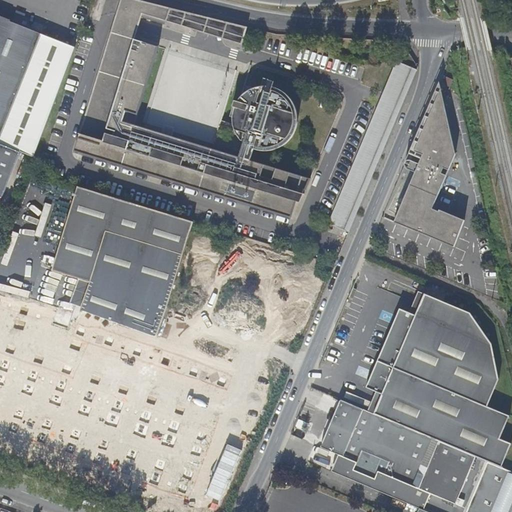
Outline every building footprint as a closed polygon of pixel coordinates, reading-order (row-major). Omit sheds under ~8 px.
[(76,48),(0,17),(0,144),(34,158),(76,48)] [(302,202),(311,176),(249,158),(252,147),(261,148),(271,146),(276,144),(278,143),(281,141),(283,139),(284,137),(287,133),(291,123),(291,121),(292,117),(291,112),(290,107),(287,102),(286,99),(282,95),(276,91),(275,90),(271,88),(266,87),(264,87),(261,87),(258,87),(256,87),(254,88),(250,88),(245,91),(244,92),(241,94),(238,96),(236,99),(233,103),(231,109),(230,114),(230,118),(230,119),(230,123),(232,128),(233,132),(235,135),(237,137),(239,139),(241,141),(237,155),(124,120),(126,111),(138,115),(158,48),(147,44),(146,46),(142,44),(143,43),(111,33),(75,150),(293,217),(297,200),(302,202)] [(365,209),(414,68),(393,60),(334,226),(348,231),(357,206),(365,209)] [(447,112),(440,82),(412,148),(416,149),(433,109),(435,107),(438,106),(439,106),(441,106),(443,107),(444,108),(446,110),(447,112)] [(456,156),(447,112),(446,110),(444,108),(443,107),(441,106),(439,106),(438,106),(435,107),(433,109),(416,149),(412,148),(410,153),(422,158),(420,163),(411,159),(409,160),(407,161),(406,162),(405,166),(405,167),(406,169),(407,170),(415,174),(395,224),(455,248),(466,221),(440,211),(439,212),(433,210),(456,156)] [(0,144),(0,197),(2,199),(21,152),(0,144)] [(79,186),(54,268),(159,299),(189,220),(79,186)] [(165,301),(192,221),(189,220),(159,299),(165,301)] [(327,271),(332,273),(336,264),(330,262),(328,266),(327,271)] [(91,285),(80,281),(61,332),(73,336),(91,285)] [(381,298),(357,353),(362,355),(486,407),(498,380),(479,372),(491,345),(462,332),(469,314),(419,293),(411,311),(381,298)] [(489,461),(509,416),(486,407),(362,355),(356,370),(365,374),(353,405),(489,461)] [(353,405),(339,399),(319,446),(341,455),(334,472),(418,508),(416,511),(511,511),(511,470),(489,461),(353,405)]
